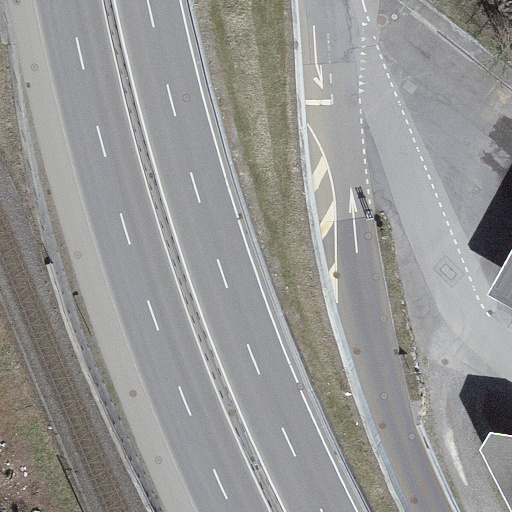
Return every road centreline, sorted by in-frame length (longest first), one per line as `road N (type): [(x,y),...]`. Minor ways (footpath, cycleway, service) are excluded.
road 1 (primary): [(322,511),(248,347),(200,206),(148,0)]
road 2 (primary): [(68,0),(123,223),(174,379),(233,511)]
road 3 (primary): [(430,511),(394,423),(363,311),(331,65)]
road 4 (residential): [(331,65),(457,322),(511,361)]
